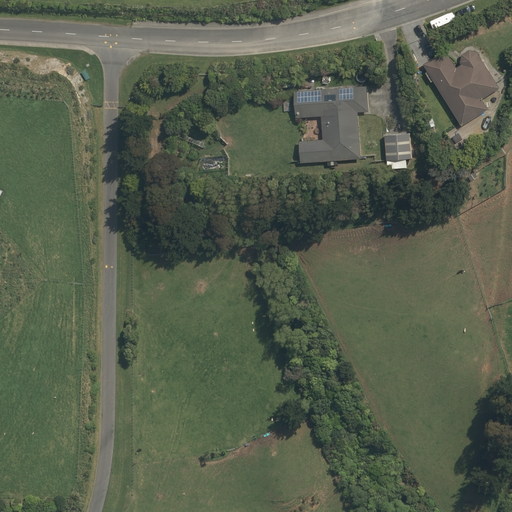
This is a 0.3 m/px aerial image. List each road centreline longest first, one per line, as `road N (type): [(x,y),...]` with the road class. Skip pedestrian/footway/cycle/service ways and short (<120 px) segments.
road 1 (residential): [(95,511),(105,462),(112,38)]
road 2 (residential): [(112,38),(271,39),(428,0)]
